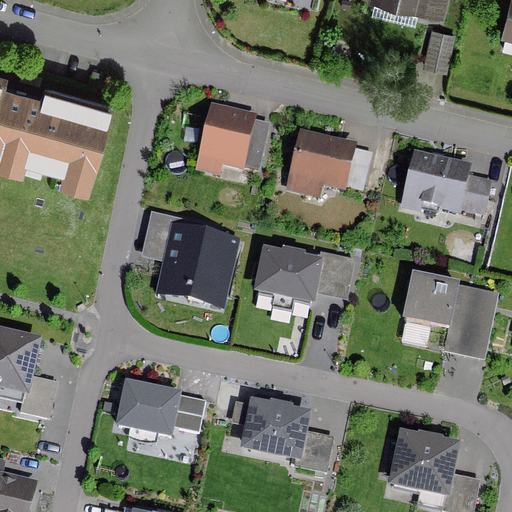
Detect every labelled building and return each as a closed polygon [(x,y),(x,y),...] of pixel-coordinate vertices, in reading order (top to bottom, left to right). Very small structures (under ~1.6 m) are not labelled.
[(372,0),(372,4),(373,5),(374,0),(388,0),(416,7),(414,14),(416,15),(418,7),(427,9),(439,12),(437,20),(438,20),(443,0),(372,0)] [(511,4),(501,50),(511,52),(511,4)] [(452,37),(430,32),(422,66),(443,72),(452,37)] [(127,114),(0,79),(0,155),(107,185),(127,114)] [(257,132),(217,125),(209,167),(249,175),(257,132)] [(341,189),(350,150),(300,138),(288,190),(306,194),(308,182),(341,189)] [(484,201),(488,186),(463,180),(466,170),(414,158),(403,201),(404,201),(402,208),(420,212),(421,205),(455,213),(456,209),(481,215),(484,201)] [(174,226),(161,289),(222,302),(235,239),(174,226)] [(322,260),(266,249),(258,290),(313,301),(322,260)] [(498,291),(414,275),(406,317),(454,327),(450,347),(486,354),(498,291)] [(42,345),(0,335),(0,392),(30,399),(42,345)] [(184,400),(127,390),(119,432),(176,442),(184,400)] [(310,420),(260,410),(256,409),(246,458),(299,469),(310,420)] [(409,442),(400,491),(460,502),(469,453),(409,442)] [(0,511),(24,511),(31,490),(0,481),(0,511)]
